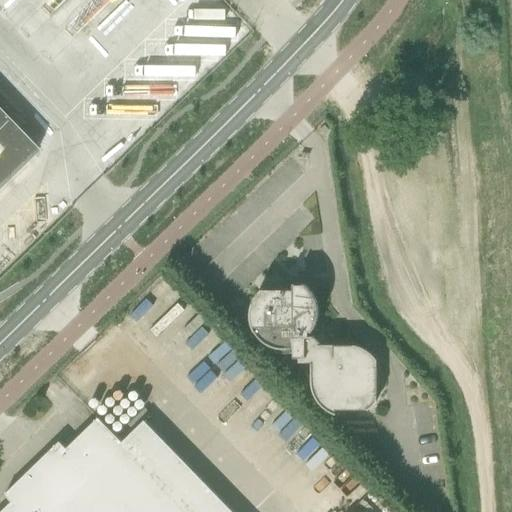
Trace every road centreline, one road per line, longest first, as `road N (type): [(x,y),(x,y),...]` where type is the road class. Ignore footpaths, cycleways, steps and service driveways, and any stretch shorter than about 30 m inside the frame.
road 1 (track): [(304,44),(335,75),(410,192),(427,290),(474,405),(485,511)]
road 2 (tertiary): [(0,344),(342,0)]
